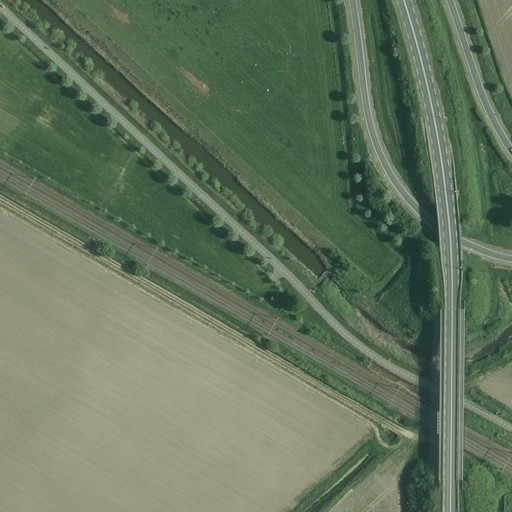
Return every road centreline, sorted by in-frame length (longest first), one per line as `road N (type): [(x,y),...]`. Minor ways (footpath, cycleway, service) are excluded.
road 1 (unclassified): [(511,429),(359,346),(0,7)]
road 2 (primary): [(450,511),(447,211),(403,0)]
road 3 (track): [(0,200),(405,435),(438,442)]
road 4 (primary): [(351,0),(370,128),(399,190),(453,238),(511,259)]
road 5 (primary): [(511,151),(489,114),(448,0)]
